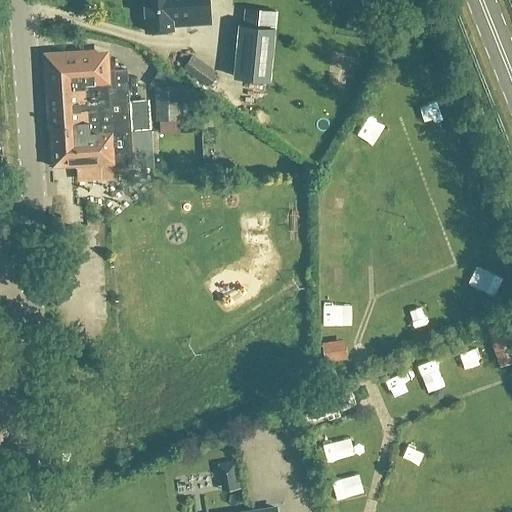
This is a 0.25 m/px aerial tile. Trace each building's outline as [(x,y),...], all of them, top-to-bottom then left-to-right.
[(147,17),(148,32),(170,31),(170,27),(210,24),(208,0),(146,0),(146,2),(144,2),(145,17),(147,17)] [(345,32),(377,37),(380,14),(348,9),(345,32)] [(275,80),(270,80),(276,16),(241,12),(234,77),(264,80),(263,88),(275,89),(275,80)] [(109,72),(108,52),(45,56),(52,165),(113,161),(113,168),(135,167),(129,70),(109,72)] [(182,69),(183,69),(177,77),(205,95),(218,74),(192,54),(182,69)] [(423,109),(441,105),(436,82),(418,86),(423,109)] [(181,87),(176,87),(156,87),(156,120),(181,120),(181,118),(193,118),(193,88),(181,88),(181,87)] [(132,97),(134,149),(155,148),(153,96),(132,97)] [(370,118),(358,134),(374,146),(386,130),(370,118)] [(439,137),(448,160),(465,153),(456,131),(439,137)] [(352,145),(342,162),(362,173),(372,156),(352,145)] [(358,205),(359,184),(327,183),(326,204),(358,205)] [(328,259),(339,259),(339,238),(328,238),(328,259)] [(359,286),(358,266),(328,267),(329,287),(359,286)] [(329,331),(358,331),(358,308),(329,308),(329,331)] [(415,340),(431,339),(428,313),(413,315),(415,340)] [(500,366),(511,364),(511,327),(494,331),(500,366)] [(328,346),(331,361),(353,356),(350,342),(328,346)] [(461,357),(470,388),(490,382),(481,351),(461,357)] [(398,410),(416,406),(408,377),(390,382),(398,410)] [(307,406),(313,421),(352,406),(346,391),(307,406)] [(337,470),(358,464),(352,444),(330,450),(337,470)] [(219,472),(239,469),(237,459),(217,462),(219,472)]
